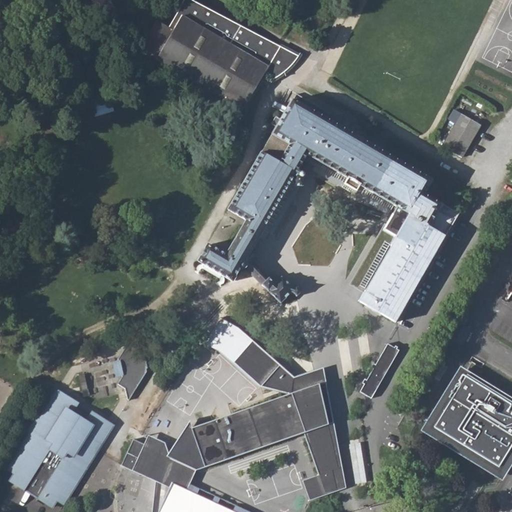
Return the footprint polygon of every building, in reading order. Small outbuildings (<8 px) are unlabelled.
[(191,0),(190,0),(173,30),(177,33),(195,2),(191,0)] [(301,64),(195,2),(177,33),(173,30),(162,24),(145,52),(246,112),(267,76),(276,81),(289,73),(301,64)] [(361,186),(397,207),(387,224),(384,230),(395,237),(391,244),(392,245),(365,292),(363,292),(358,300),(396,322),(459,214),(443,204),(442,206),(424,195),(432,181),(329,121),(332,115),(299,96),(296,101),(293,99),(282,119),(277,115),(272,123),(278,126),(229,210),(247,221),(227,255),(209,245),(199,261),(233,282),(240,269),(244,270),(247,269),(281,304),(292,293),(298,296),(303,291),(297,286),(295,288),(282,276),(275,283),(253,261),(256,258),(257,256),(257,253),(256,252),(252,249),(292,181),(295,187),(303,187),(305,188),(308,183),(306,182),(307,180),(304,173),(297,173),(307,154),(348,179),(345,184),(358,191),(361,186)] [(442,146),(462,157),(480,124),(460,113),(442,146)] [(387,224),(385,223),(349,283),(363,292),(365,292),(392,245),(391,244),(395,237),(384,230),(387,224)] [(319,475),(325,493),(337,489),(333,470),(339,468),(320,385),(326,383),(326,381),(324,381),(323,372),(294,379),(288,373),(253,341),(239,328),(222,318),(207,344),(220,351),(261,387),(290,394),(193,427),(206,467),(304,433),(319,475)] [(120,360),(120,362),(123,374),(124,379),(119,386),(126,391),(129,401),(130,402),(148,372),(148,370),(149,369),(147,356),(145,357),(144,354),(129,344),(120,360)] [(360,392),(372,399),(399,351),(388,344),(360,392)] [(123,374),(120,362),(114,363),(118,376),(123,374)] [(483,462),(495,469),(511,440),(511,403),(459,372),(425,427),(483,462)] [(325,493),(319,475),(303,481),(310,500),(346,488),(326,383),(320,385),(339,468),(333,470),(337,489),(325,493)] [(19,443),(22,445),(44,412),(49,416),(62,395),(79,406),(80,404),(55,387),(19,443)] [(8,467),(14,470),(19,474),(14,481),(24,488),(29,480),(42,489),(38,496),(52,506),(56,499),(60,493),(68,498),(100,450),(94,447),(108,425),(92,415),(90,417),(87,422),(74,413),(77,409),(79,406),(62,395),(49,416),(44,412),(22,445),(8,467)] [(408,402),(402,399),(397,408),(404,411),(408,402)] [(90,417),(77,409),(74,413),(87,422),(90,417)] [(94,412),(92,415),(108,425),(94,447),(100,450),(115,426),(94,412)] [(149,435),(145,444),(146,444),(134,470),(156,481),(170,488),(172,483),(187,490),(190,485),(197,470),(206,467),(193,427),(191,420),(169,453),(166,442),(149,435)] [(146,444),(134,439),(122,465),(134,470),(146,444)] [(9,478),(14,481),(19,474),(14,470),(9,478)] [(24,488),(38,496),(42,489),(29,480),(24,488)] [(159,511),(170,488),(156,481),(152,511),(159,511)] [(235,511),(187,490),(172,483),(170,488),(159,511),(235,511)] [(249,511),(190,485),(187,490),(235,511),(249,511)] [(60,493),(56,499),(64,504),(68,498),(60,493)]
